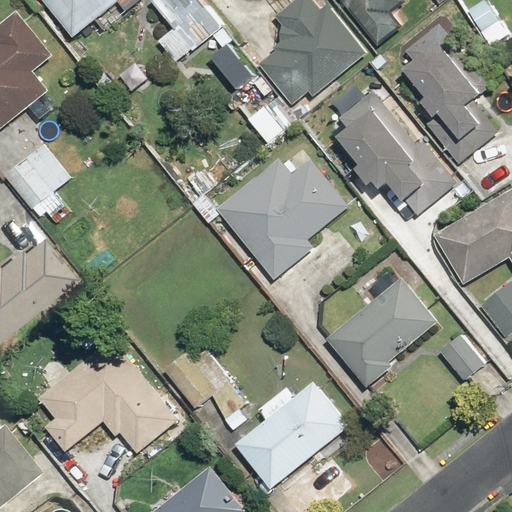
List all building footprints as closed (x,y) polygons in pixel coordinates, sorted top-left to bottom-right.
[(49,0),(83,39),(125,3),(132,11),(145,0),(49,0)] [(166,42),(185,65),(229,29),(205,0),(162,0),(159,3),(181,29),(166,42)] [(375,54),(336,3),(327,10),(319,0),(279,0),(288,14),(277,22),(290,39),(279,47),(283,52),(266,65),(297,107),(319,90),(322,94),(375,54)] [(406,0),(348,0),(386,50),(423,22),(406,0)] [(510,15),(499,0),(492,0),(476,13),(489,30),(510,15)] [(0,135),(2,138),(39,109),(48,121),(68,106),(42,72),(63,55),(27,9),(0,30),(0,38),(4,44),(0,46),(0,135)] [(431,120),(471,165),(509,131),(483,102),(494,93),(450,44),(411,78),(440,111),(431,120)] [(464,183),(430,140),(420,148),(377,94),(347,119),(357,132),(351,137),(374,166),(370,169),(384,187),(388,183),(394,190),(401,184),(426,214),(464,183)] [(296,132),(284,116),(265,131),(278,147),(296,132)] [(77,213),(61,194),(78,180),(49,144),(9,177),(38,212),(39,211),(46,220),(53,214),(62,225),(77,213)] [(287,159),(223,210),(281,281),(322,248),(317,241),(358,208),(319,159),(300,175),(287,159)] [(471,287),(474,285),(511,262),(511,193),(440,236),(471,287)] [(0,345),(77,285),(41,239),(0,270),(0,345)] [(411,277),(336,340),(377,389),(402,369),(398,363),(448,322),(411,277)] [(511,285),(487,305),(511,337),(511,285)] [(473,340),(451,357),(471,383),(493,366),(473,340)] [(118,341),(40,405),(74,454),(113,421),(125,436),(128,435),(142,453),(183,420),(118,341)] [(198,352),(174,371),(204,408),(216,398),(234,421),(255,404),(234,379),(225,385),(198,352)] [(245,446),(281,490),(356,428),(320,383),(304,396),(297,388),(268,413),(275,421),(245,446)] [(2,426),(0,427),(0,509),(42,475),(2,426)] [(218,467),(162,511),(254,511),(218,467)]
